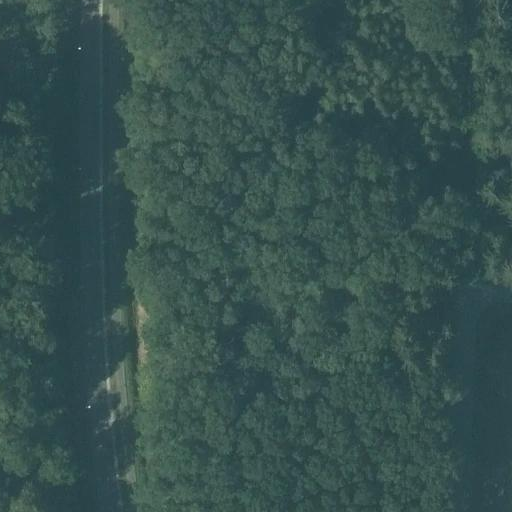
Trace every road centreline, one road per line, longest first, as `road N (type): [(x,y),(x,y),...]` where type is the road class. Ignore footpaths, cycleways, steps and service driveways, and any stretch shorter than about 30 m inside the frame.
road 1 (unclassified): [(111,511),(93,331),(89,0)]
road 2 (track): [(466,292),(463,0)]
